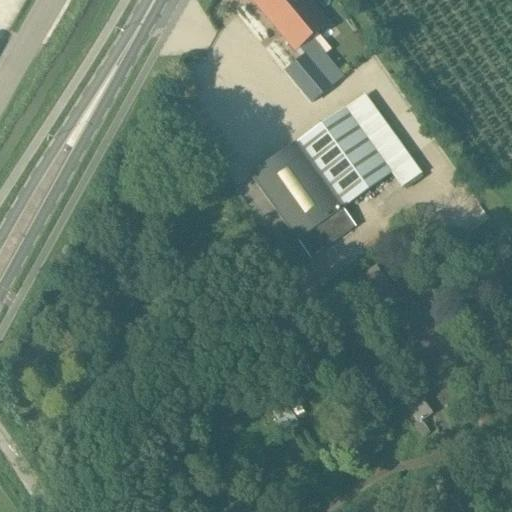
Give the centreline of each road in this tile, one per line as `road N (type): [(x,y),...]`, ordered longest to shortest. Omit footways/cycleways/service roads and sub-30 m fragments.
road 1 (primary): [(0,291),(90,110)]
road 2 (primary): [(90,110),(57,144),(0,241)]
road 3 (primary): [(90,110),(151,0)]
